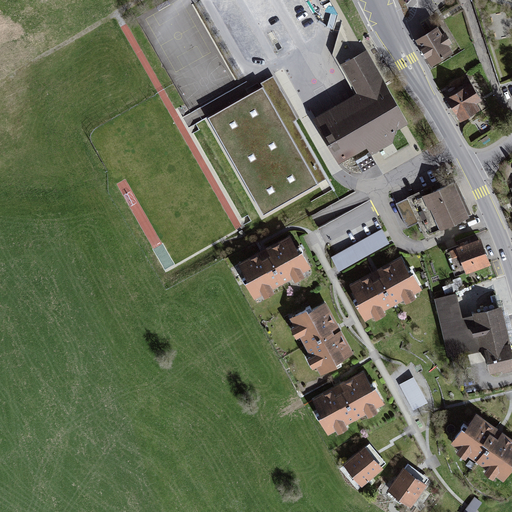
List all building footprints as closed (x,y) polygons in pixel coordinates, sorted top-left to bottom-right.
[(438,25),(415,38),(432,65),(454,51),(450,44),(453,42),(446,30),(443,32),(438,25)] [(356,93),(313,117),(339,163),(367,147),(371,155),(394,143),(397,130),(409,123),(367,49),(341,64),(349,78),(356,93)] [(263,86),(208,117),(263,214),(327,179),(293,121),(298,119),(272,75),(261,82),(263,86)] [(472,82),(446,97),(461,121),(481,109),(478,103),(483,100),(472,82)] [(455,181),(426,194),(424,190),(407,197),(427,239),(445,232),(444,228),(471,215),(455,181)] [(382,229),(331,257),(339,271),(390,243),(382,229)] [(290,235),(238,263),(254,298),(262,294),(264,297),(275,292),(273,288),(293,278),(295,281),(305,276),(303,272),(313,267),(304,250),(299,252),(290,235)] [(455,276),(466,272),(466,273),(491,265),(482,238),(459,246),(458,245),(446,249),(455,276)] [(402,256),(350,284),(365,321),(373,316),(376,320),(387,314),(385,310),(404,300),(406,303),(417,298),(415,293),(423,289),(414,271),(411,273),(402,256)] [(458,292),(435,298),(450,358),(485,349),(490,372),(503,370),(504,371),(511,369),(511,343),(502,305),(473,312),(473,314),(463,317),(458,292)] [(307,308),(290,317),(294,325),(291,327),(296,338),(300,336),(310,355),(307,357),(312,368),(317,366),(321,374),(338,365),(337,362),(354,353),(326,301),(308,310),(307,308)] [(364,370),(312,398),(322,415),(319,417),(328,435),(337,430),(338,433),(349,427),(347,424),(367,413),(369,416),(378,411),(376,408),(386,403),(377,386),(373,388),(364,370)] [(416,375),(400,383),(414,410),(429,402),(416,375)] [(466,429),(464,427),(451,443),(459,449),(457,452),(467,459),(469,455),(487,469),(485,472),(494,478),(497,475),(504,480),(511,469),(511,437),(477,412),(466,429)] [(365,445),(343,463),(362,486),(384,468),(383,466),(386,463),(370,443),(366,446),(365,445)] [(404,466),(387,490),(411,507),(428,484),(426,483),(429,478),(408,463),(405,467),(404,466)] [(475,511),(483,502),(475,497),(465,510),(467,511),(475,511)]
